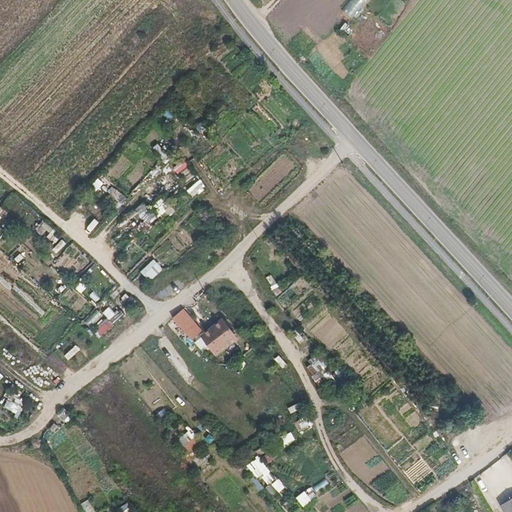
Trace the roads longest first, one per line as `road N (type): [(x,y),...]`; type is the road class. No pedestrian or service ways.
road 1 (track): [(350,139),(226,266),(67,393),(45,420),(0,440)]
road 2 (tertiary): [(511,313),(229,0)]
road 3 (track): [(427,495),(354,412),(333,400),(317,410),(319,434),(384,511)]
road 4 (track): [(162,318),(0,169)]
road 5 (track): [(511,432),(405,511)]
